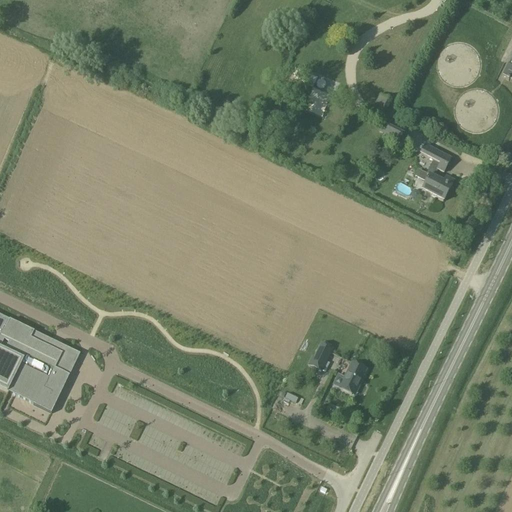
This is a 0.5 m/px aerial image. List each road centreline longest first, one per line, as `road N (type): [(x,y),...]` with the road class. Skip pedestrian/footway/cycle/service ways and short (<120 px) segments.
road 1 (secondary): [(423,424),(511,241)]
road 2 (unknown): [(359,91),(347,76),(350,44),(426,0)]
